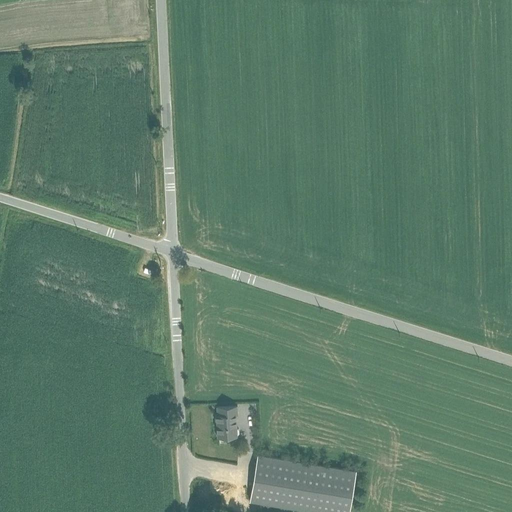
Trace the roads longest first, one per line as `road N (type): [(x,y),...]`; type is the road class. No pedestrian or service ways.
road 1 (unclassified): [(172,254),(511,361)]
road 2 (unclassified): [(187,511),(172,254)]
road 3 (unclassified): [(172,254),(161,0)]
road 4 (unclassified): [(172,254),(0,198)]
